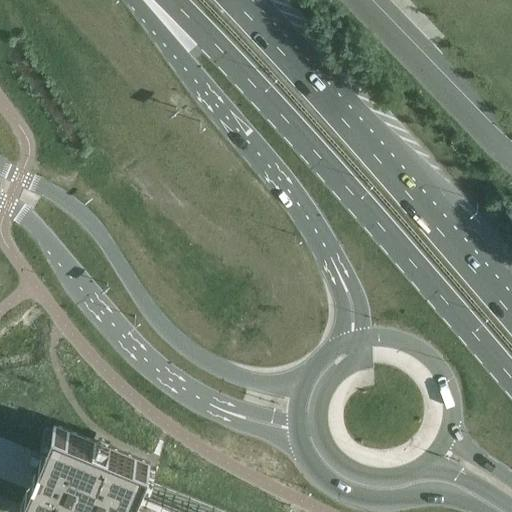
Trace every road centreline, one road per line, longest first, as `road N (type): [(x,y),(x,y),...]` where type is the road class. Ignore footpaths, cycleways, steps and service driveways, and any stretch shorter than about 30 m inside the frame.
road 1 (primary): [(166,0),(511,380)]
road 2 (primary): [(511,315),(231,0)]
road 3 (tertiary): [(307,376),(254,384),(183,346),(149,316),(97,236),(64,202),(0,164)]
road 4 (primary): [(134,0),(287,179),(335,257)]
road 5 (tertiary): [(0,199),(49,240),(133,349),(217,406)]
road 6 (tertiary): [(300,450),(328,485),(355,499),(432,492),(487,511)]
road 7 (tertiary): [(449,421),(446,382),(422,350),(399,338),(361,337)]
